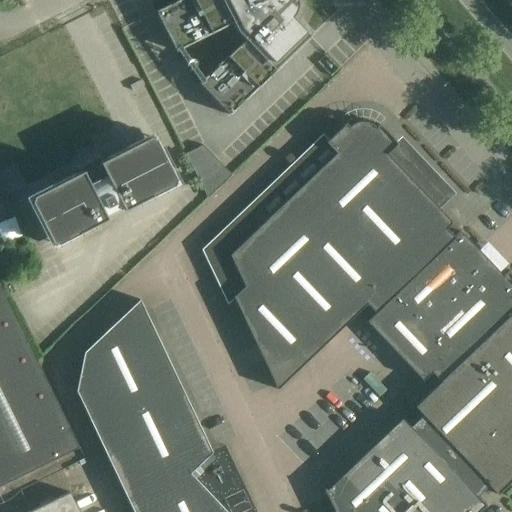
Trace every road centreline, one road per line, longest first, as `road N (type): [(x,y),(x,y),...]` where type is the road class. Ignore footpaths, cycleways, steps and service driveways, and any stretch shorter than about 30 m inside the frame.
road 1 (unclassified): [(286,511),(169,263),(177,241),(260,161),(398,45)]
road 2 (unclassified): [(511,168),(398,45)]
